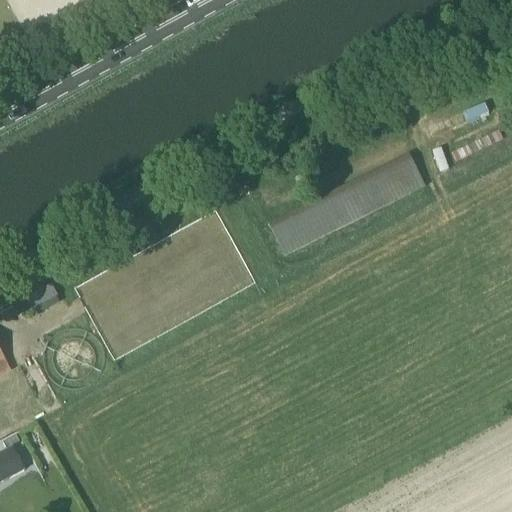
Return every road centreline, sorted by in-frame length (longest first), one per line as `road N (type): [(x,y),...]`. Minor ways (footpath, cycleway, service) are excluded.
road 1 (unclassified): [(0,268),(491,0)]
road 2 (primary): [(0,118),(216,0)]
